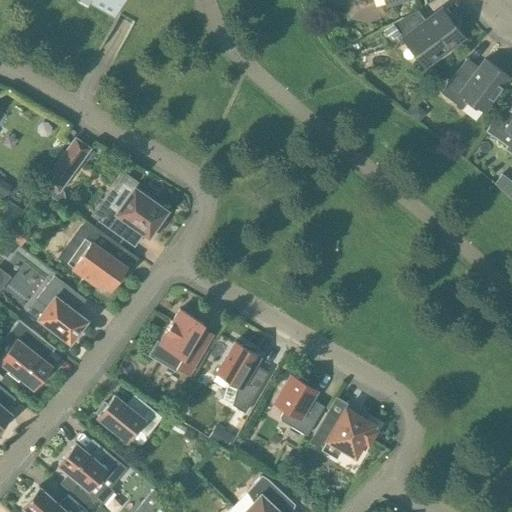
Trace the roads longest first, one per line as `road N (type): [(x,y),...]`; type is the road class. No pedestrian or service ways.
road 1 (residential): [(386,479),(413,449),(412,409),(173,258)]
road 2 (residential): [(173,258),(203,217),(197,179),(0,62)]
road 3 (residential): [(0,475),(173,258)]
